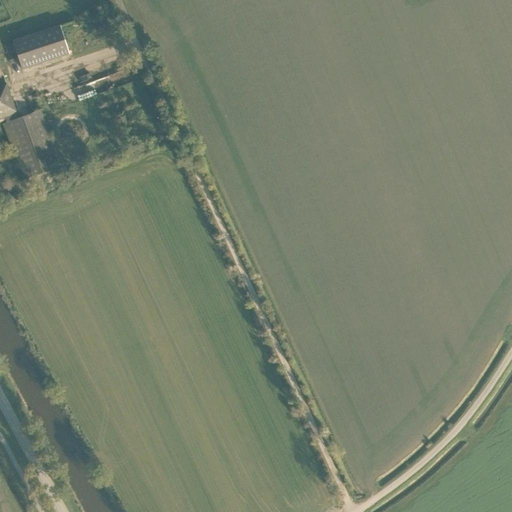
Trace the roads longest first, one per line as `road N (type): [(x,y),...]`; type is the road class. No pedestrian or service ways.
road 1 (unclassified): [(353,511),(452,433),(511,350)]
road 2 (secondary): [(62,511),(0,398)]
road 3 (unknown): [(138,51),(18,92)]
